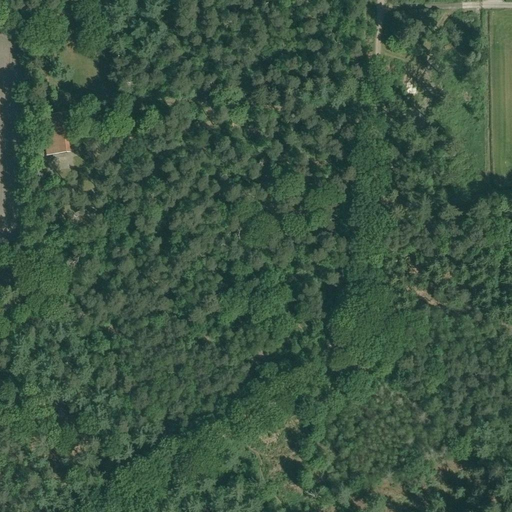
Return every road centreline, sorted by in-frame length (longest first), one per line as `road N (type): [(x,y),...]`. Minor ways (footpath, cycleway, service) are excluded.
road 1 (track): [(367,226),(357,312),(339,350),(114,511)]
road 2 (track): [(380,0),(367,226)]
